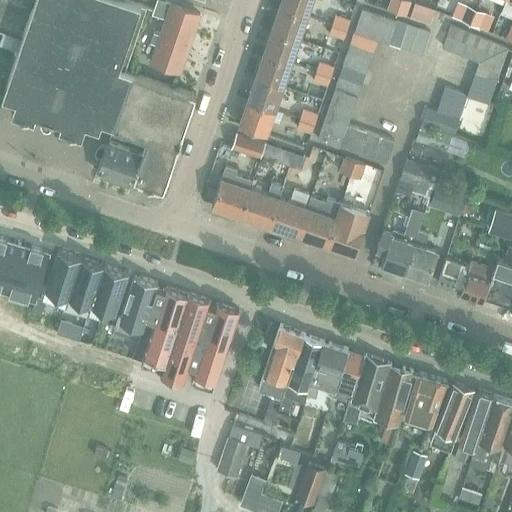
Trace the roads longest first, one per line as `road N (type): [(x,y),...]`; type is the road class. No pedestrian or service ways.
road 1 (residential): [(511,381),(0,217)]
road 2 (residential): [(511,336),(170,227)]
road 3 (residential): [(170,227),(247,0)]
road 4 (residential): [(170,227),(0,170)]
